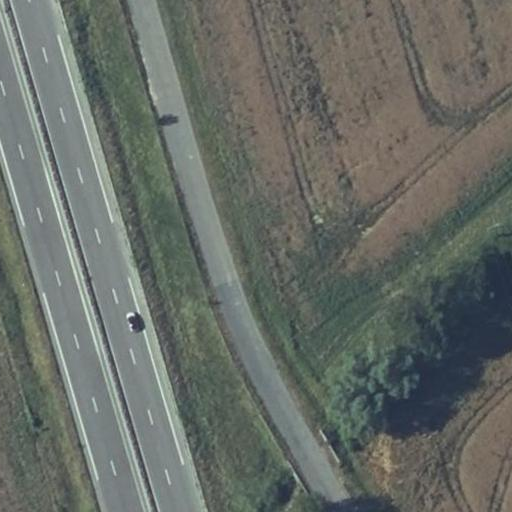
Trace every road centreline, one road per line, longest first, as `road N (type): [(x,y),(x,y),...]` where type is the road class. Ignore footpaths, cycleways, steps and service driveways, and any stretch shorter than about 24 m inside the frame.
road 1 (tertiary): [(340,511),(240,330),(143,0)]
road 2 (trunk): [(179,511),(31,0)]
road 3 (trunk): [(0,70),(128,511)]
